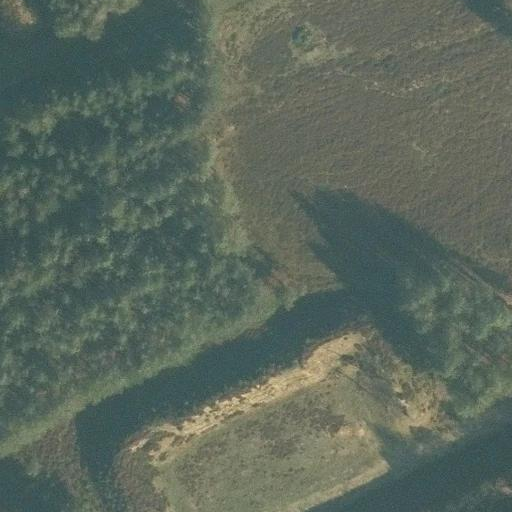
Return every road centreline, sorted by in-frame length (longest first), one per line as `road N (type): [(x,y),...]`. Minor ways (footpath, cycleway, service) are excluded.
road 1 (track): [(511,415),(312,511)]
road 2 (track): [(0,87),(189,0)]
